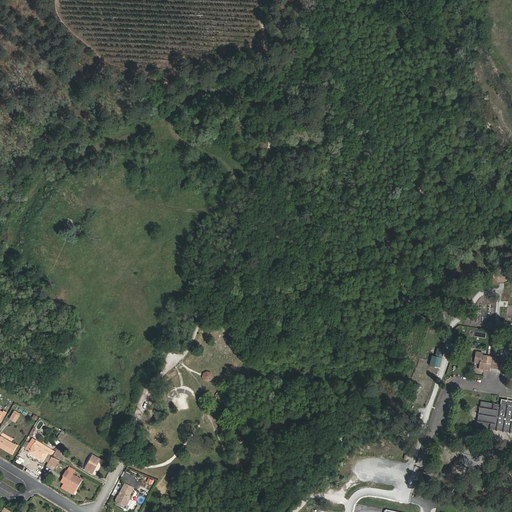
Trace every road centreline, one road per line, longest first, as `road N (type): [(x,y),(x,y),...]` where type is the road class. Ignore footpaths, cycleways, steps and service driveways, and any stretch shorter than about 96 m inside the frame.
road 1 (track): [(266,0),(264,32),(280,77),(267,161),(189,346),(153,382),(121,464)]
road 2 (residential): [(511,393),(453,386),(405,493),(363,492),(349,511)]
